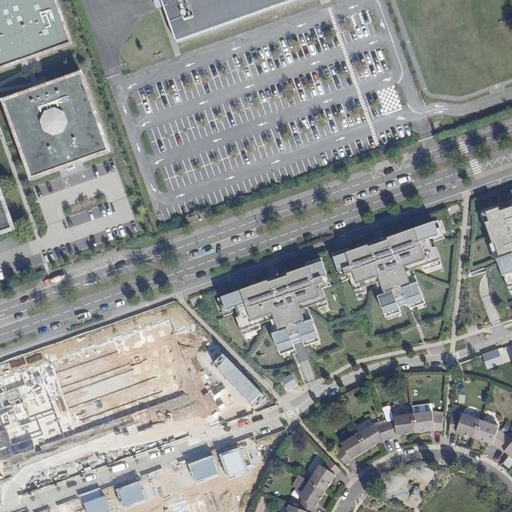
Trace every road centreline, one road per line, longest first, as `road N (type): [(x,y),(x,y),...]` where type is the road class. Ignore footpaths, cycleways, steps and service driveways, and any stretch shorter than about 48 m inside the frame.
road 1 (unclassified): [(0,335),(511,153)]
road 2 (unclassified): [(511,130),(0,311)]
road 3 (residential): [(6,511),(290,412),(367,368),(451,355),(511,334)]
road 4 (residential): [(511,496),(486,467),(431,453),(370,474),(337,511)]
